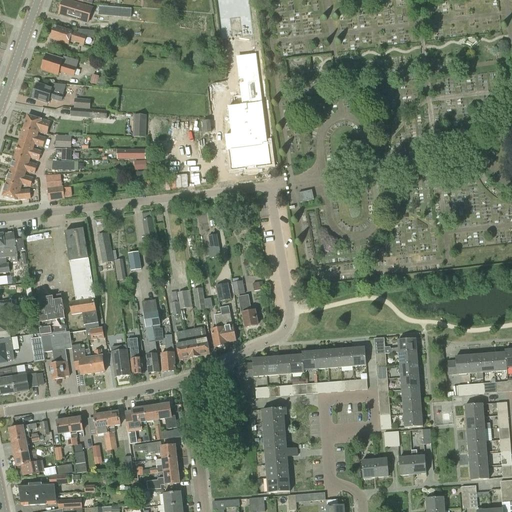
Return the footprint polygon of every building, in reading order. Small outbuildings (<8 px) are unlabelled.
[(64,0),(59,15),(84,22),(89,8),(64,0)] [(102,16),(128,18),(129,8),(102,6),(102,16)] [(51,39),(68,45),(69,41),(84,46),(87,37),(93,39),(95,32),(79,30),(78,34),(55,27),(51,39)] [(58,76),(59,73),(74,77),(79,62),(64,57),(63,60),(47,55),(41,70),(58,76)] [(231,156),(233,169),(271,164),(268,146),(267,146),(255,62),(236,64),(239,87),(237,87),(238,93),(240,93),(242,106),(227,108),(228,113),(225,114),(226,119),(229,118),(231,135),(225,136),(227,152),(230,151),(231,156)] [(90,85),(96,87),(102,88),(104,80),(98,79),(99,78),(92,76),(90,85)] [(33,99),(48,104),(49,99),(62,103),(64,96),(51,92),(52,88),(38,84),(33,99)] [(80,109),(90,110),(91,101),(75,100),(74,109),(80,109)] [(80,109),(80,117),(89,118),(90,110),(80,109)] [(27,116),(23,129),(38,134),(39,132),(47,134),(51,123),(27,116)] [(146,138),(147,116),(134,116),(133,138),(146,138)] [(203,122),(204,134),(212,134),(210,121),(203,122)] [(23,129),(19,143),(34,147),(34,145),(43,148),(46,139),(37,136),(38,134),(23,129)] [(56,149),(71,149),(71,137),(56,137),(56,149)] [(19,143),(15,156),(30,161),(30,159),(39,161),(41,152),(33,149),(34,147),(19,143)] [(125,151),(125,160),(145,160),(145,151),(125,151)] [(15,156),(11,170),(25,174),(26,172),(35,174),(37,165),(29,163),(30,161),(15,156)] [(150,161),(135,162),(135,171),(147,170),(147,165),(151,165),(150,161)] [(45,170),(78,171),(78,163),(48,162),(45,170)] [(11,170),(7,183),(21,188),(22,185),(30,188),(33,179),(25,176),(25,174),(11,170)] [(47,183),(48,189),(58,188),(57,176),(52,176),(53,182),(47,183)] [(21,188),(7,183),(3,197),(17,201),(31,199),(30,190),(20,191),(21,188)] [(58,188),(48,189),(50,201),(65,199),(63,187),(58,188)] [(312,191),(298,194),(300,204),(314,200),(312,191)] [(154,212),(145,213),(146,237),(155,237),(154,212)] [(84,325),(85,325),(98,323),(94,299),(95,299),(83,230),(65,233),(76,301),(70,303),(72,315),(82,314),(84,325)] [(0,259),(6,259),(10,258),(17,257),(18,257),(17,252),(15,240),(14,233),(3,234),(0,234),(0,259)] [(209,236),(211,249),(219,247),(217,235),(209,236)] [(110,246),(100,248),(102,260),(113,258),(110,246)] [(141,270),(138,253),(128,254),(131,272),(141,270)] [(0,273),(10,273),(9,264),(7,264),(0,264),(0,273)] [(232,273),(236,295),(247,293),(243,271),(232,273)] [(0,284),(10,284),(9,277),(0,276),(0,284)] [(215,286),(219,303),(232,300),(228,284),(215,286)] [(193,290),(197,312),(206,310),(203,289),(193,290)] [(188,292),(179,294),(181,310),(191,308),(188,292)] [(181,310),(179,294),(169,295),(173,316),(181,315),(179,303),(181,310)] [(241,314),(243,314),(246,329),(258,326),(255,311),(250,312),(247,296),(238,298),(241,314)] [(45,299),(45,303),(36,304),(41,336),(67,332),(64,311),(65,311),(64,309),(63,309),(62,300),(54,301),(53,297),(45,299)] [(33,314),(32,305),(22,307),(24,315),(33,314)] [(229,307),(220,309),(227,343),(236,342),(229,307)] [(227,343),(220,309),(221,315),(215,317),(217,329),(211,331),(214,348),(227,346),(227,343)] [(157,313),(151,314),(153,327),(154,332),(160,331),(160,326),(158,313),(157,313)] [(153,327),(151,314),(144,315),(146,328),(153,327)] [(103,328),(86,331),(88,341),(104,339),(103,328)] [(202,328),(194,330),(199,357),(210,355),(207,339),(204,340),(202,328)] [(194,330),(185,332),(190,359),(199,357),(194,330)] [(190,359),(185,332),(176,333),(179,345),(176,345),(179,361),(190,359)] [(167,354),(161,355),(163,373),(176,372),(173,343),(172,336),(166,336),(167,354)] [(0,363),(8,362),(6,352),(13,351),(11,338),(0,339),(0,363)] [(41,338),(31,340),(32,349),(43,347),(41,338)] [(128,348),(130,348),(133,375),(144,374),(143,359),(139,359),(137,339),(127,340),(128,348)] [(399,349),(391,350),(391,355),(399,354),(417,353),(416,340),(398,341),(399,349)] [(151,355),(147,356),(149,374),(160,373),(156,342),(149,343),(151,355)] [(93,374),(91,358),(86,359),(85,349),(81,350),(81,345),(72,346),(76,371),(80,370),(81,376),(93,374)] [(127,346),(111,348),(115,378),(131,376),(127,346)] [(365,348),(352,349),(354,367),(367,366),(365,348)] [(64,377),(69,377),(65,349),(53,351),(54,364),(50,364),(52,381),(65,379),(64,377)] [(352,349),(340,350),(341,368),(354,367),(352,349)] [(340,350),(327,351),(329,370),(341,368),(340,350)] [(96,358),(91,358),(93,374),(105,372),(102,357),(101,351),(95,352),(96,358)] [(327,351),(315,353),(317,371),(329,370),(327,351)] [(505,353),(493,354),(495,372),(507,371),(505,351),(505,353)] [(315,353),(302,354),(304,374),(305,374),(304,372),(317,371),(315,353)] [(418,365),(417,353),(399,354),(400,366),(418,365)] [(302,356),(290,357),(292,375),(304,374),(302,354),(302,356)] [(493,354),(481,355),(482,373),(483,380),(483,373),(495,372),(493,354)] [(375,356),(376,368),(386,368),(386,355),(375,356)] [(468,356),(470,374),(477,374),(477,381),(483,380),(482,373),(481,355),(468,356)] [(449,376),(470,374),(468,356),(455,357),(456,361),(448,362),(449,376)] [(290,357),(278,358),(279,376),(292,375),(290,357)] [(278,358),(265,359),(267,377),(279,376),(278,358)] [(267,377),(265,359),(253,360),(253,364),(245,365),(246,379),(267,377)] [(419,377),(418,365),(400,366),(401,379),(419,377)] [(25,366),(11,369),(15,394),(29,392),(28,389),(38,387),(36,375),(26,376),(25,366)] [(376,368),(377,381),(387,380),(386,368),(376,368)] [(15,394),(11,369),(0,370),(0,379),(0,380),(0,385),(2,396),(15,394)] [(420,390),(419,377),(401,379),(402,391),(420,390)] [(367,380),(355,381),(355,392),(368,391),(367,380)] [(377,381),(378,393),(388,392),(387,380),(377,381)] [(355,381),(343,382),(344,392),(355,392),(355,381)] [(343,382),(330,383),(331,393),(344,392),(343,382)] [(330,383),(318,384),(319,394),(331,393),(330,383)] [(318,384),(306,385),(306,395),(319,394),(318,384)] [(306,385),(293,386),(294,396),(306,395),(306,385)] [(293,386),(280,387),(281,397),(294,396),(293,386)] [(280,387),(268,388),(269,398),(281,397),(280,387)] [(269,398),(268,388),(255,389),(256,389),(256,399),(269,398)] [(421,402),(420,390),(402,391),(403,404),(421,402)] [(378,393),(379,406),(389,405),(388,392),(378,393)] [(422,415),(421,402),(403,404),(404,416),(422,415)] [(497,404),(498,416),(508,415),(507,403),(497,404)] [(170,405),(157,406),(159,421),(165,420),(167,430),(177,428),(175,416),(171,417),(170,405)] [(379,406),(380,418),(390,417),(389,405),(379,406)] [(465,406),(466,419),(484,417),(483,405),(465,406)] [(157,406),(145,408),(147,423),(154,422),(157,441),(162,440),(161,434),(161,433),(159,421),(157,406)] [(147,423),(145,408),(132,410),(134,424),(127,425),(130,445),(137,444),(135,432),(143,431),(141,424),(147,423)] [(261,411),(262,425),(284,423),(284,416),(287,416),(286,409),(261,411)] [(119,412),(107,414),(112,451),(117,450),(114,433),(115,433),(114,427),(121,426),(119,412)] [(107,414),(94,416),(95,419),(97,430),(98,435),(98,436),(104,435),(107,452),(112,451),(107,414)] [(423,427),(422,415),(404,416),(405,429),(423,427)] [(498,416),(499,428),(509,428),(508,415),(498,416)] [(58,422),(57,422),(59,436),(65,435),(66,441),(67,441),(68,447),(73,447),(69,420),(65,421),(64,417),(57,418),(58,422)] [(390,417),(380,418),(381,430),(391,429),(390,417)] [(484,417),(466,419),(467,431),(485,430),(490,429),(490,424),(484,425),(484,417)] [(81,418),(69,420),(73,447),(73,446),(78,446),(76,438),(78,438),(77,433),(83,432),(81,418)] [(40,423),(42,436),(49,435),(47,422),(40,423)] [(262,425),(264,439),(285,436),(284,423),(262,425)] [(9,430),(11,443),(26,440),(26,439),(30,438),(29,433),(31,433),(30,431),(37,429),(36,425),(9,430)] [(499,428),(500,441),(510,440),(509,428),(499,428)] [(423,431),(424,446),(431,445),(430,430),(423,431)] [(467,431),(468,443),(486,442),(485,430),(467,431)] [(175,438),(174,432),(161,434),(162,440),(175,438)] [(392,448),(392,433),(384,434),(385,449),(392,448)] [(399,433),(392,433),(392,448),(400,447),(399,433)] [(356,436),(356,443),(371,442),(370,435),(356,436)] [(264,439),(265,452),(287,450),(285,436),(264,439)] [(11,443),(14,456),(28,453),(26,440),(11,443)] [(500,441),(501,453),(511,452),(510,440),(500,441)] [(161,442),(137,446),(138,452),(148,451),(148,453),(155,453),(155,455),(162,454),(162,460),(176,459),(175,446),(161,447),(161,442)] [(468,443),(469,456),(487,454),(486,442),(468,443)] [(54,449),(56,462),(63,461),(61,448),(54,449)] [(265,452),(266,466),(288,464),(287,458),(297,457),(297,449),(287,450),(265,452)] [(501,453),(502,465),(511,465),(511,452),(501,453)] [(28,453),(14,456),(16,468),(18,467),(20,478),(44,473),(42,462),(37,463),(36,457),(29,458),(28,453)] [(83,453),(74,454),(77,474),(87,472),(84,453),(83,453)] [(469,456),(470,468),(488,467),(487,454),(469,456)] [(424,456),(412,458),(413,476),(426,474),(424,456)] [(124,458),(126,471),(133,470),(131,457),(124,458)] [(413,476),(412,458),(399,459),(400,477),(413,476)] [(156,469),(149,469),(150,474),(164,473),(178,472),(176,459),(162,460),(163,466),(157,466),(157,469),(156,469)] [(387,460),(374,461),(375,479),(388,478),(387,460)] [(375,479),(374,461),(361,462),(363,480),(375,479)] [(266,466),(267,479),(289,477),(288,464),(266,466)] [(511,466),(511,465),(502,465),(503,479),(511,478),(511,466)] [(488,467),(470,468),(471,481),(489,479),(488,467)] [(178,472),(164,473),(164,479),(160,480),(159,481),(147,482),(148,490),(160,490),(160,486),(179,484),(178,472)] [(73,475),(50,477),(50,484),(55,484),(55,486),(73,485),(73,475)] [(289,477),(267,479),(268,494),(290,492),(289,477)] [(511,481),(501,482),(501,490),(508,489),(511,488),(511,481)] [(50,484),(19,486),(20,496),(55,495),(55,486),(55,484),(50,484)] [(508,489),(501,490),(502,504),(509,504),(508,489)] [(138,496),(134,491),(128,496),(132,501),(138,496)] [(151,491),(140,491),(140,501),(151,501),(151,491)] [(158,507),(182,505),(180,492),(163,494),(164,506),(158,507)] [(311,495),(311,502),(326,501),(325,494),(311,495)] [(478,509),(476,494),(469,494),(470,509),(478,509)] [(55,495),(20,496),(22,507),(56,505),(55,495)] [(296,496),(288,497),(289,511),(297,511),(296,503),(296,496)] [(425,499),(426,511),(445,511),(444,498),(425,499)] [(264,511),(264,499),(255,499),(256,511),(264,511)] [(82,500),(58,501),(59,510),(63,510),(82,509),(82,500)] [(225,502),(212,502),(213,511),(225,511),(225,509),(240,508),(239,500),(225,502)] [(326,508),(325,511),(344,511),(344,506),(338,507),(337,501),(327,502),(327,508),(326,508)]
